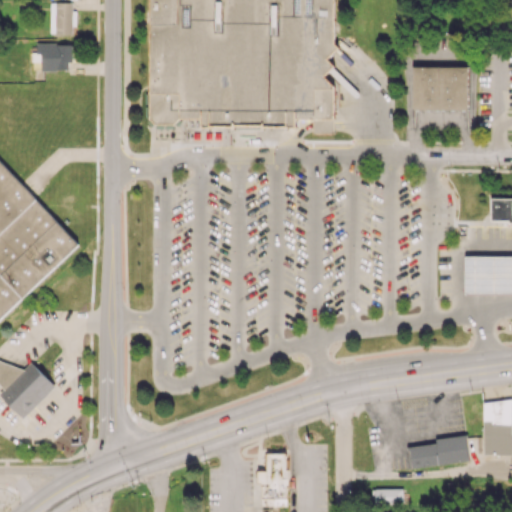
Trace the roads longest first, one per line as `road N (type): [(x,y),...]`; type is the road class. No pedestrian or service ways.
road 1 (primary): [(511,366),(269,410),(113,463),(39,511)]
road 2 (tertiary): [(113,0),(113,463)]
road 3 (residential): [(344,391),(343,511)]
